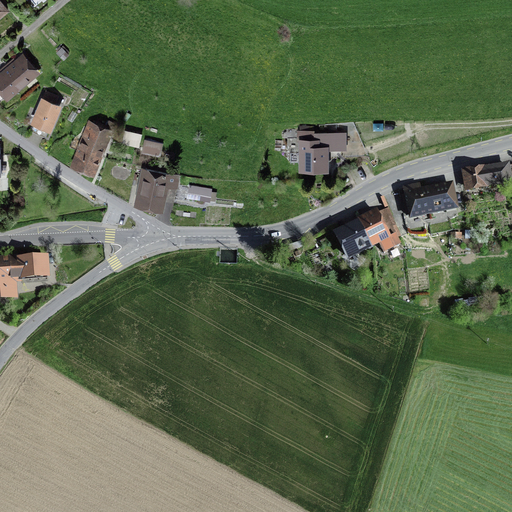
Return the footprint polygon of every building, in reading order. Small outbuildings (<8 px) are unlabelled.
[(10,67),(24,83),(36,72),(22,56),(10,67)] [(0,75),(0,87),(8,97),(24,83),(10,67),(0,75)] [(43,98),(33,121),(31,127),(39,131),(42,125),(49,128),(59,105),(43,98)] [(73,163),(93,172),(110,133),(114,134),(116,129),(92,119),(73,163)] [(313,130),(298,130),(298,137),(303,137),(303,166),(325,166),(325,148),(342,148),(342,133),(327,133),(327,132),(313,132),(313,130)] [(125,131),(123,142),(138,145),(141,134),(125,131)] [(161,144),(146,141),(143,151),(159,154),(161,144)] [(341,155),(348,168),(361,162),(354,148),(341,155)] [(509,179),(511,178),(511,164),(508,165),(508,166),(466,173),(463,173),(466,188),(510,181),(509,179)] [(159,205),(163,188),(168,189),(169,184),(175,185),(174,187),(176,187),(178,175),(147,168),(139,201),(159,205)] [(211,188),(189,184),(188,195),(215,200),(216,191),(211,191),(211,188)] [(403,196),(407,215),(455,205),(451,186),(421,192),(419,185),(403,188),(405,196),(403,196)] [(369,235),(372,240),(376,238),(383,252),(400,244),(391,226),(396,224),(388,208),(360,223),(367,236),(369,235)] [(337,234),(348,255),(373,243),(372,240),(369,235),(367,236),(360,223),(337,234)] [(301,241),(290,245),(291,250),(303,246),(301,241)] [(46,258),(0,261),(0,297),(1,297),(15,296),(14,281),(21,280),(21,277),(34,276),(47,275),(46,258)]
